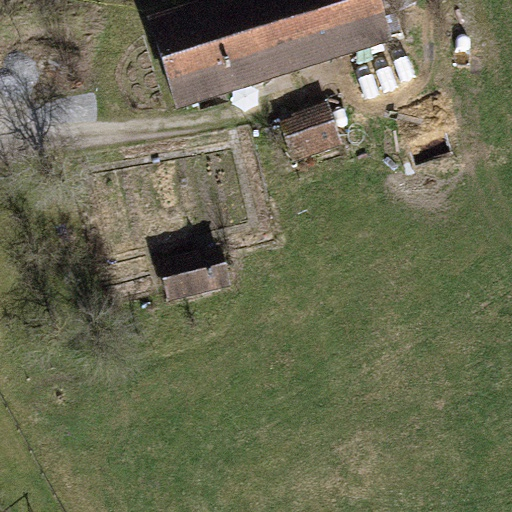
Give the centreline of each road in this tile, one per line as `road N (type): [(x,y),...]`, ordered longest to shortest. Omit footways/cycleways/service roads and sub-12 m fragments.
road 1 (track): [(0,143),(192,123),(308,94)]
road 2 (track): [(431,0),(419,80),(368,106)]
